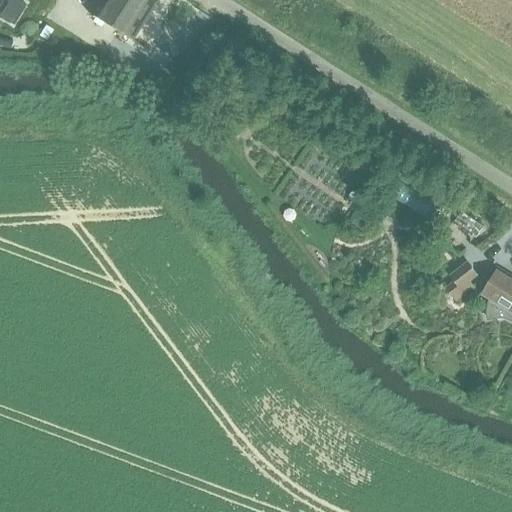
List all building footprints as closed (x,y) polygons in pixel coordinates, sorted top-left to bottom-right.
[(0,0),(0,15),(13,24),(26,5),(17,0),(0,0)] [(148,53),(180,3),(176,0),(96,0),(87,14),(148,53)] [(412,183),(403,198),(417,206),(426,190),(412,183)] [(361,204),(348,224),(362,233),(375,213),(361,204)] [(460,214),(454,223),(476,238),(482,229),(460,214)] [(477,274),(468,263),(451,276),(455,282),(447,288),(456,300),(473,287),(469,280),(477,274)] [(511,281),(497,272),(483,293),(491,298),(488,305),(487,312),(488,319),(491,318),(494,318),(496,317),(499,317),(502,317),(504,318),(507,318),(509,319),(511,320),(511,319),(511,281)]
